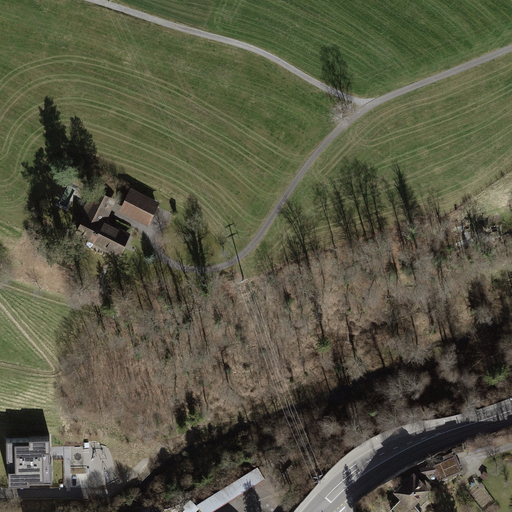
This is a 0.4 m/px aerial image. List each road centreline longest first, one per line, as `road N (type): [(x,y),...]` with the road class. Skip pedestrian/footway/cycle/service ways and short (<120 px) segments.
road 1 (track): [(369,108),(314,155),(228,264),(169,263),(149,229),(116,211)]
road 2 (track): [(369,108),(261,54),(79,0)]
road 3 (primary): [(321,509),(370,463),(511,411)]
road 4 (residential): [(511,49),(369,108)]
